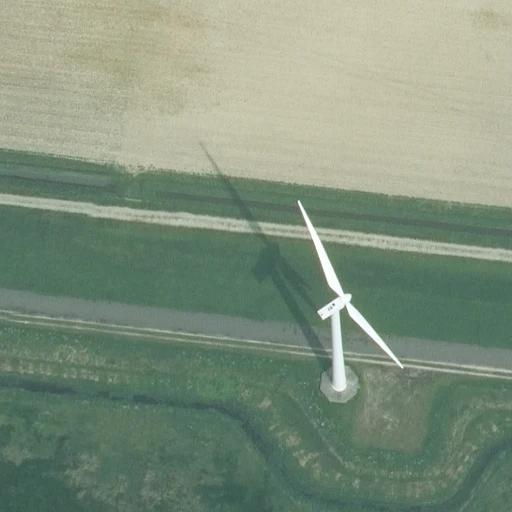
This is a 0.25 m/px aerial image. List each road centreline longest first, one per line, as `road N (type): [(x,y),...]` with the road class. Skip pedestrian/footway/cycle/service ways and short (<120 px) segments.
road 1 (track): [(0,300),(511,358)]
road 2 (track): [(511,254),(0,198)]
